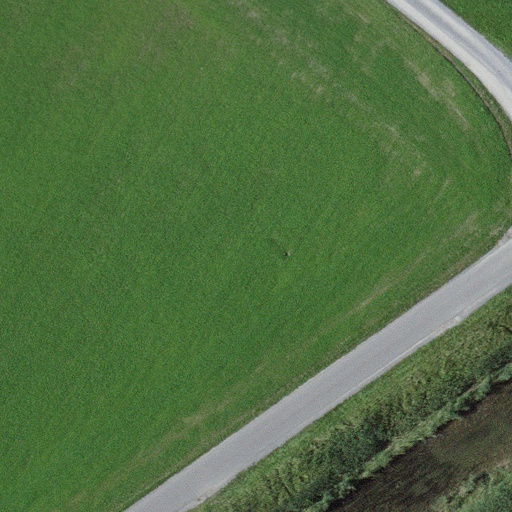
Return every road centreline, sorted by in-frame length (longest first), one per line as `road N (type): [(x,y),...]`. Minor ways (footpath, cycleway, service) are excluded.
road 1 (unclassified): [(148,511),(511,254)]
road 2 (track): [(511,94),(394,0)]
